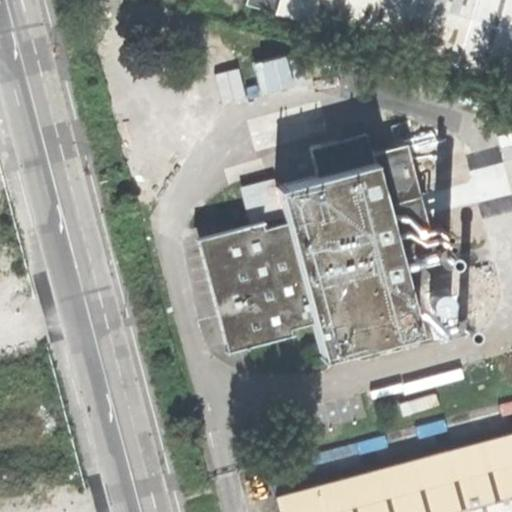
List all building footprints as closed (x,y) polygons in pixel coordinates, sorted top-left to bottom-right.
[(511,0),(243,0),(243,2),(511,82),(511,0)] [(255,149),(326,131),(322,116),(252,136),(255,149)] [(317,357),(417,331),(416,329),(414,329),(399,267),(433,258),(403,140),(370,149),(364,131),(308,145),(315,173),(275,184),(284,220),(260,226),(259,220),(192,238),(193,240),(195,239),(207,282),(224,349),(291,333),(290,325),(311,320),(319,353),(316,355),(317,357)] [(414,168),(418,169),(421,168),(423,165),(422,161),(418,159),(415,159),(413,162),(412,165),(414,168)] [(248,221),(280,212),(272,185),(240,195),(248,221)] [(437,254),(441,255),(444,254),(446,250),(445,246),(442,244),(438,245),(436,247),(436,251),(437,254)] [(423,318),(454,310),(447,280),(416,289),(423,318)] [(511,511),(511,432),(276,495),(280,511),(511,511)]
